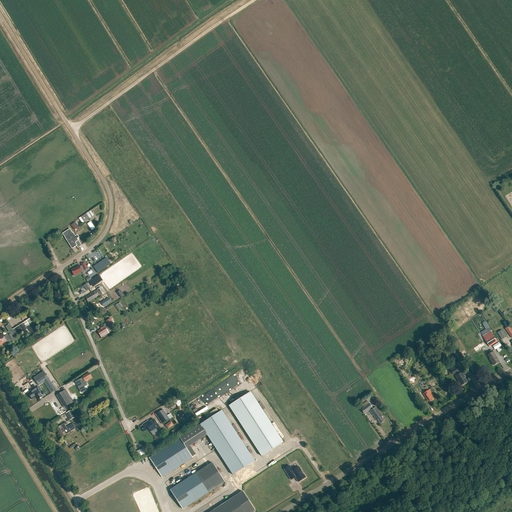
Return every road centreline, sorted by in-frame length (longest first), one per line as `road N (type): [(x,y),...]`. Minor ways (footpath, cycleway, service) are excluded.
road 1 (unclassified): [(59,268),(103,235),(109,193),(0,15)]
road 2 (unclassified): [(281,511),(511,369)]
road 3 (track): [(70,129),(254,0)]
road 4 (unclassified): [(124,420),(59,268)]
road 5 (unclassified): [(83,511),(0,377)]
